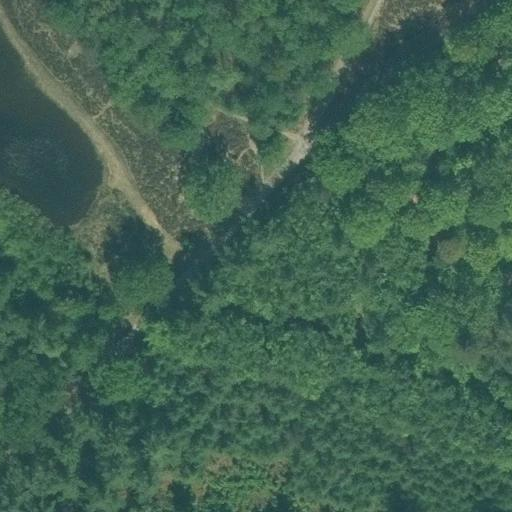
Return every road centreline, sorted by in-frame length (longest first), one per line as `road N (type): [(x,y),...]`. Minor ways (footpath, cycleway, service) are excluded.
road 1 (track): [(0,461),(207,251),(290,149)]
road 2 (track): [(511,286),(448,278),(387,241),(346,160),(290,149)]
road 3 (track): [(495,0),(290,149)]
road 4 (track): [(290,149),(144,69),(99,0)]
road 5 (track): [(290,149),(373,0)]
